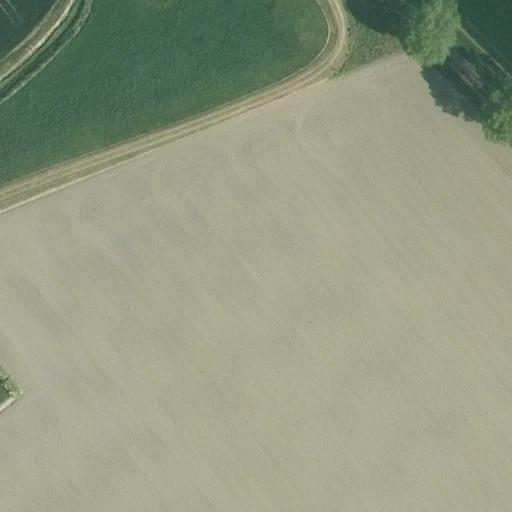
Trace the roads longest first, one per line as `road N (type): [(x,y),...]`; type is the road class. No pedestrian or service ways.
road 1 (track): [(332,0),(341,48),(294,85),(0,195)]
road 2 (track): [(384,0),(511,133)]
